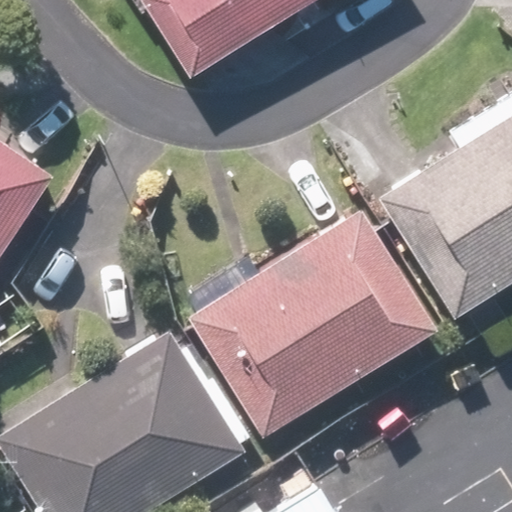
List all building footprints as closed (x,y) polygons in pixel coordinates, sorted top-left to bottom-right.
[(128,0),(177,79),(308,0),(128,0)] [(511,92),(442,136),(449,147),(365,199),(441,321),(511,276),(511,92)] [(0,235),(41,171),(0,144),(0,235)] [(176,317),(249,439),(423,334),(350,212),(176,317)] [(0,433),(0,470),(27,511),(138,511),(243,445),(166,326),(0,433)] [(326,511),(311,486),(267,511),(326,511)]
